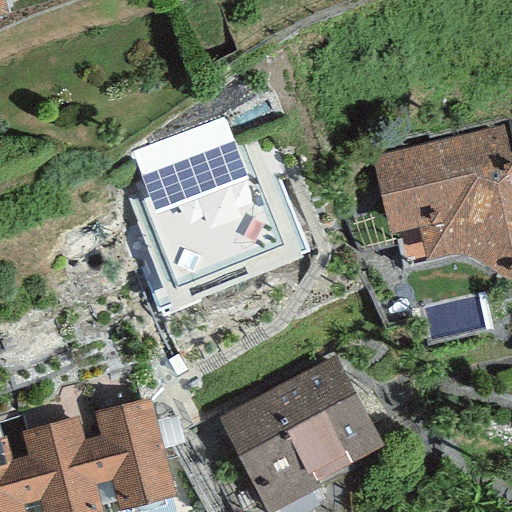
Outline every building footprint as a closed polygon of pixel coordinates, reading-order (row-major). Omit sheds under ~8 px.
[(503,123),(371,154),(390,228),(394,227),(402,264),(466,246),(471,249),(502,265),(507,269),(511,269),(511,150),(510,151),(503,123)] [(264,136),(236,146),(233,137),(139,173),(142,181),(115,191),(157,301),(305,246),(264,136)] [(336,357),(267,393),(315,483),(383,447),(336,357)] [(151,389),(0,430),(0,511),(73,511),(177,484),(151,389)] [(315,483),(267,393),(217,419),(265,511),(275,511),(318,490),(315,483)]
